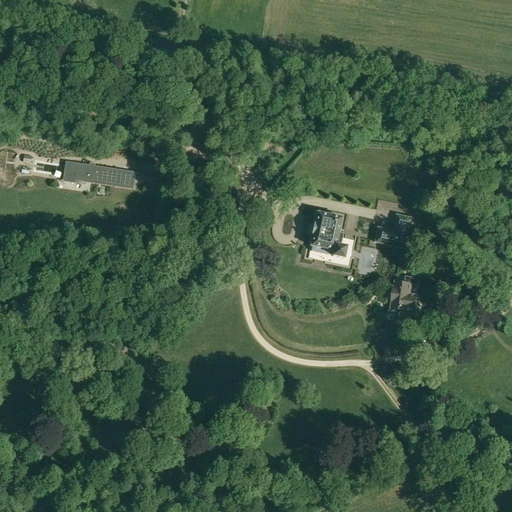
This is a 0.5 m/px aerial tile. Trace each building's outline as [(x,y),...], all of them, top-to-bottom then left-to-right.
[(70,163),(68,177),(76,178),(75,180),(87,182),(87,180),(118,184),(120,171),(70,163)] [(313,235),(311,247),(334,251),(333,257),(344,259),(346,248),(341,247),(343,234),(338,233),(341,219),(317,214),(317,215),(315,226),(314,225),(314,226),(312,234),(312,235),(313,235)] [(394,232),(377,229),(375,243),(407,249),(413,219),(397,216),(394,232)] [(395,282),(391,310),(407,312),(407,311),(415,313),(418,296),(411,295),(412,286),(417,287),(419,280),(405,278),(405,284),(395,282)] [(420,330),(429,331),(431,318),(422,316),(420,330)]
